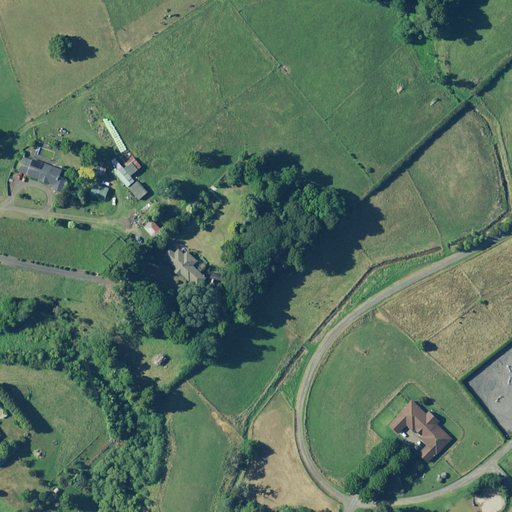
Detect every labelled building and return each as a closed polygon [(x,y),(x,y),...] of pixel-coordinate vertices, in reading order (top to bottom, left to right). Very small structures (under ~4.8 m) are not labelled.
[(63,168),(22,156),(18,170),(26,173),(26,175),(39,179),(39,181),(61,187),(64,177),(61,176),(63,168)] [(118,168),(114,172),(127,187),(135,180),(130,175),(137,169),(139,170),(142,166),(133,156),(126,162),(129,165),(125,168),(115,157),(111,160),(118,168)] [(106,168),(98,165),(96,173),(104,175),(106,168)] [(148,192),(137,180),(130,188),(140,199),(148,192)] [(105,200),(109,188),(94,183),(90,195),(105,200)] [(153,219),(144,227),(155,239),(164,231),(153,219)] [(207,277),(194,265),(198,261),(187,250),(184,254),(178,248),(175,252),(170,248),(164,255),(169,259),(167,260),(176,268),(173,270),(179,275),(180,274),(189,283),(192,279),(199,286),(207,277)] [(397,434),(406,425),(413,432),(415,429),(421,436),(419,438),(426,445),(418,454),(429,464),(453,438),(437,424),(440,421),(430,410),(427,413),(413,399),(388,425),(397,434)]
